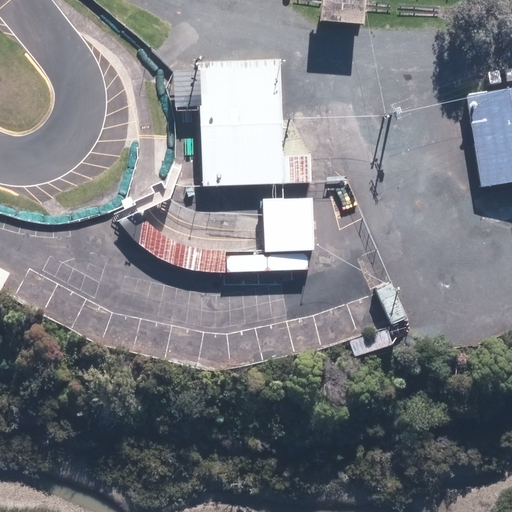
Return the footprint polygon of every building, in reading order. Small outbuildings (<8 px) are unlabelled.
[(362,0),(318,0),(317,21),(360,24),(362,0)] [(264,47),(182,50),(186,178),(269,175),(264,47)] [(511,77),(439,86),(448,169),(511,162),(511,77)] [(307,197),(264,199),(266,250),(309,248),(307,197)] [(237,348),(196,347),(119,329),(119,330),(0,267),(0,290),(114,351),(218,375),(347,340),(352,358),(394,347),(389,329),(407,324),(402,303),(237,348)]
